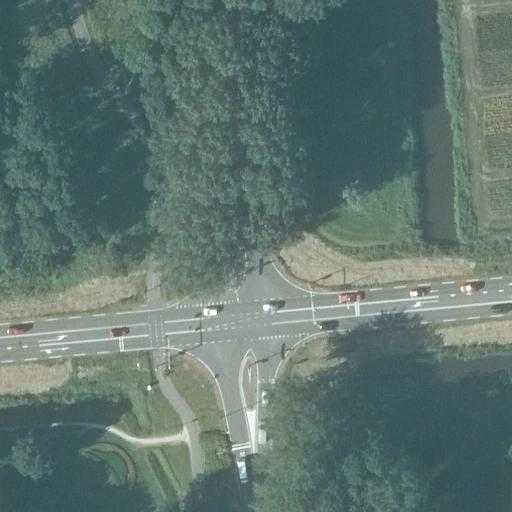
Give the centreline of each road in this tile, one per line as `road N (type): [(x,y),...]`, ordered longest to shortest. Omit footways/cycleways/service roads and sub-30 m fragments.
road 1 (unclassified): [(242,320),(227,155),(227,77),(242,0)]
road 2 (secondary): [(242,320),(511,293)]
road 3 (secondary): [(0,343),(242,320)]
road 4 (tertiary): [(259,511),(242,320)]
